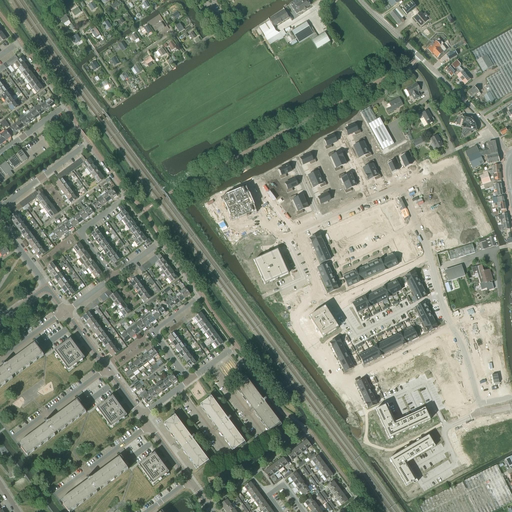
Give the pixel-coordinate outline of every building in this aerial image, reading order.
[(293,8),(292,7),(296,14),(300,11),(300,12),(303,10),(304,11),(308,8),(307,7),(310,5),(306,0),(303,0),(301,1),(295,4),(296,6),(293,8)] [(410,1),(401,8),(406,15),(415,8),(410,1)] [(96,8),(93,2),(88,5),(92,11),(96,8)] [(401,18),(405,15),(398,7),(389,14),(399,25),(404,21),(401,18)] [(268,20),(269,21),(273,27),(289,17),(285,11),(284,10),(268,20)] [(177,11),(172,15),(175,19),(180,16),(177,11)] [(423,14),(421,12),(414,18),(421,26),(428,20),(426,18),(428,17),(425,13),(423,14)] [(63,24),(69,20),(66,15),(60,20),(63,24)] [(111,27),(107,21),(102,24),(106,30),(111,27)] [(273,27),(269,21),(259,27),(265,37),(275,31),(273,27)] [(158,32),(165,27),(161,22),(154,27),(158,32)] [(316,33),(314,34),(306,22),(291,31),(299,44),(309,37),(317,49),(330,41),(324,33),(318,37),(316,33)] [(175,26),(177,29),(178,29),(180,32),(184,29),(179,23),(175,26)] [(143,28),(148,34),(152,32),(147,25),(143,28)] [(91,31),(95,37),(100,34),(96,28),(91,31)] [(496,64),(500,71),(486,78),(489,85),(485,87),(488,93),(483,96),(488,104),(494,100),(489,92),(491,92),(495,102),(511,92),(511,29),(477,49),(472,52),(478,63),(477,63),(482,72),(490,68),(496,64)] [(275,31),(265,37),(267,41),(277,35),(277,34),(284,31),(283,30),(278,32),(275,31)] [(277,35),(267,41),(270,44),(278,40),(278,41),(283,38),(283,37),(286,35),(284,31),(277,34),(277,35)] [(77,34),(72,37),(76,43),(81,40),(77,34)] [(438,39),(427,49),(432,54),(433,53),(435,55),(438,58),(446,50),(442,45),(443,44),(438,39)] [(168,44),(172,50),(177,48),(172,41),(168,44)] [(166,54),(162,48),(157,51),(161,57),(166,54)] [(457,54),(455,50),(446,55),(449,59),(457,54)] [(150,56),(143,60),(146,65),(153,61),(150,56)] [(119,63),(116,57),(111,59),(114,66),(119,63)] [(20,58),(18,60),(16,62),(14,63),(18,68),(24,64),(20,58)] [(457,60),(450,66),(449,66),(445,69),(452,76),(457,72),(459,74),(461,72),(457,68),(461,65),(457,60)] [(90,65),(94,71),(99,67),(95,61),(90,65)] [(22,73),(28,68),(24,64),(18,68),(22,73)] [(133,67),(137,73),(142,70),(138,64),(133,67)] [(25,78),(32,74),(28,68),(22,73),(25,78)] [(464,85),(471,79),(463,71),(461,72),(459,74),(457,76),(464,85)] [(29,83),(35,78),(32,74),(25,78),(29,83)] [(33,88),(39,83),(35,78),(29,83),(33,88)] [(36,93),(43,88),(39,83),(33,88),(36,93)] [(420,90),(416,83),(406,89),(409,96),(411,95),(414,100),(420,97),(418,94),(417,94),(416,92),(420,90)] [(475,86),(468,93),(472,98),(476,94),(478,96),(481,94),(479,92),(477,89),(478,88),(476,86),(475,86)] [(5,101),(11,96),(7,91),(1,96),(5,101)] [(8,106),(14,101),(11,96),(5,101),(8,106)] [(55,104),(50,98),(45,102),(50,108),(55,104)] [(387,109),(389,113),(393,111),(393,110),(402,105),(399,98),(389,103),(391,107),(387,109)] [(12,111),(18,106),(14,101),(8,106),(12,111)] [(42,104),(40,102),(38,103),(39,104),(40,106),(45,112),(50,108),(45,102),(42,104)] [(33,107),(40,116),(45,112),(40,106),(39,104),(36,106),(35,105),(33,107)] [(31,109),(28,111),(35,119),(40,116),(33,107),(34,108),(31,110),(31,109)] [(422,114),(424,117),(421,119),(425,126),(428,124),(434,121),(433,121),(434,120),(433,118),(432,118),(428,110),(424,112),(422,109),(416,112),(418,116),(422,114)] [(28,111),(23,114),(30,123),(35,119),(28,111)] [(20,121),(20,120),(25,127),(30,123),(23,114),(18,118),(20,121)] [(470,119),(469,118),(470,118),(469,117),(468,117),(467,116),(466,116),(465,116),(464,116),(463,116),(462,116),(461,116),(460,116),(459,116),(460,117),(460,116),(461,116),(462,116),(464,118),(462,127),(461,128),(463,128),(461,137),(463,136),(464,137),(472,133),(471,132),(473,131),(477,131),(477,130),(477,129),(477,128),(477,127),(477,126),(476,125),(476,124),(475,123),(474,122),(474,121),(473,120),(472,120),(472,119),(471,119),(470,119)] [(394,144),(379,118),(368,125),(382,150),(394,144)] [(20,120),(20,121),(15,124),(20,130),(25,127),(20,120)] [(63,126),(67,132),(72,128),(68,123),(63,126)] [(10,128),(15,134),(20,130),(15,124),(10,128)] [(348,127),(345,129),(348,135),(354,133),(355,135),(361,133),(357,124),(352,126),(351,125),(347,126),(348,127)] [(11,137),(6,131),(1,135),(5,141),(11,137)] [(334,135),(323,140),(326,146),(325,146),(326,150),(332,147),(331,144),(336,142),(334,135)] [(436,149),(443,145),(437,135),(430,139),(436,149)] [(421,137),(412,141),(415,146),(423,142),(421,137)] [(359,143),(353,146),(356,152),(368,147),(364,138),(358,141),(359,143)] [(486,150),(479,152),(484,163),(487,162),(486,157),(499,155),(498,153),(498,151),(495,141),(488,142),(489,145),(487,146),(488,150),(486,150)] [(467,151),(465,152),(467,157),(468,157),(473,169),(484,163),(479,152),(476,146),(467,151)] [(368,147),(356,152),(359,158),(365,155),(366,158),(372,156),(368,147)] [(0,178),(3,176),(5,175),(6,175),(7,174),(8,173),(9,174),(11,173),(10,172),(12,170),(14,168),(21,163),(23,161),(23,162),(28,158),(24,154),(21,150),(17,153),(15,155),(8,160),(6,162),(6,161),(0,165),(0,178)] [(409,151),(400,155),(405,167),(412,164),(409,158),(412,157),(409,151)] [(333,152),(328,154),(331,163),(343,158),(340,152),(335,154),(333,152)] [(303,157),(300,158),(303,164),(309,162),(310,165),(316,162),(312,153),(307,155),(306,154),(303,156),(303,157)] [(499,155),(486,157),(487,162),(488,164),(500,162),(499,155)] [(393,160),(387,162),(392,173),(398,170),(396,164),(398,163),(396,157),(393,158),(393,160)] [(343,158),(331,163),(335,172),(341,169),(340,166),(346,164),(343,158)] [(86,161),(84,163),(83,163),(87,169),(93,164),(89,159),(86,161)] [(369,166),(363,168),(365,174),(377,169),(373,160),(367,163),(369,166)] [(90,174),(97,169),(93,164),(87,169),(90,174)] [(288,165),(277,170),(281,179),(286,177),(285,174),(291,171),(288,165)] [(491,170),(487,171),(491,182),(495,181),(495,180),(493,166),(491,166),(492,170),(491,170)] [(314,173),(308,176),(311,182),(322,176),(321,177),(319,171),(320,171),(318,168),(313,170),(314,173)] [(94,179),(100,174),(97,169),(90,174),(94,179)] [(377,169),(365,174),(368,180),(374,178),(375,180),(381,178),(377,169)] [(484,175),(480,176),(484,185),(491,182),(487,171),(483,173),(484,175)] [(344,173),(338,176),(342,185),(353,180),(351,174),(345,176),(344,173)] [(98,184),(104,179),(100,174),(94,179),(98,184)] [(322,176),(311,182),(313,187),(319,185),(320,188),(326,185),(322,176)] [(63,178),(62,179),(59,181),(56,183),(60,188),(66,184),(63,178)] [(295,179),(284,184),(287,190),(286,190),(287,193),(293,191),(292,188),(297,185),(295,179)] [(353,180),(342,185),(343,184),(345,190),(344,190),(346,193),(351,191),(350,188),(356,185),(353,180)] [(494,190),(497,189),(497,190),(503,189),(502,183),(501,183),(501,180),(495,181),(484,185),(486,190),(490,189),(491,191),(494,190)] [(64,193),(70,189),(66,184),(60,188),(64,193)] [(223,197),(220,198),(221,201),(224,200),(227,208),(225,209),(226,212),(228,211),(231,218),(229,219),(230,222),(232,221),(256,211),(256,210),(250,197),(249,194),(251,193),(249,190),(248,191),(246,188),(244,189),(243,188),(223,197)] [(37,197),(36,198),(40,203),(46,198),(43,193),(41,189),(37,192),(39,195),(37,197)] [(64,193),(64,194),(67,198),(74,194),(70,189),(64,193)] [(107,190),(106,191),(107,193),(112,199),(117,196),(112,189),(109,191),(107,190)] [(496,197),(504,195),(503,189),(497,190),(497,192),(495,192),(495,194),(493,194),(493,196),(488,196),(488,199),(495,198),(496,197)] [(324,195),(318,197),(321,204),(323,203),(324,204),(328,202),(327,201),(332,199),(328,190),(322,192),(324,195)] [(107,193),(102,197),(107,203),(112,199),(107,193)] [(71,203),(77,199),(74,194),(67,198),(71,203)] [(295,195),(289,198),(293,206),(305,201),(302,195),(296,198),(295,195)] [(83,197),(77,201),(78,203),(83,210),(87,215),(88,216),(93,213),(92,211),(93,209),(92,208),(90,205),(85,209),(84,206),(83,207),(80,202),(85,199),(83,197)] [(102,197),(97,200),(102,207),(107,203),(102,197)] [(46,198),(40,203),(44,208),(50,203),(46,198)] [(90,202),(89,203),(90,205),(92,208),(93,209),(95,208),(96,210),(102,207),(97,200),(92,204),(90,202)] [(305,201),(293,206),(297,215),(303,212),(302,210),(308,207),(305,201)] [(393,201),(383,205),(386,211),(395,206),(393,201)] [(505,202),(495,204),(496,207),(496,208),(498,208),(499,210),(501,210),(502,212),(507,212),(506,209),(505,202)] [(50,203),(44,208),(47,213),(54,208),(50,203)] [(116,216),(120,221),(122,219),(128,215),(124,210),(126,209),(123,205),(120,208),(122,210),(122,211),(120,213),(118,214),(116,216)] [(395,206),(386,211),(388,216),(397,212),(395,206)] [(50,216),(47,218),(49,220),(51,218),(57,213),(54,208),(47,213),(50,216)] [(376,209),(371,211),(375,220),(380,218),(379,217),(378,214),(377,211),(376,209)] [(83,210),(78,214),(83,220),(88,216),(87,215),(83,210)] [(371,211),(366,213),(370,223),(375,220),(371,211)] [(13,215),(10,217),(13,223),(20,218),(22,216),(19,213),(17,215),(16,212),(15,213),(12,215),(13,215)] [(397,212),(388,216),(390,221),(400,217),(397,212)] [(366,213),(361,215),(365,225),(370,223),(366,213)] [(78,214),(73,217),(78,224),(83,220),(78,214)] [(498,214),(494,215),(494,217),(498,216),(499,217),(499,220),(500,220),(501,222),(509,221),(507,214),(502,215),(499,216),(498,214)] [(128,215),(122,219),(126,224),(132,220),(128,215)] [(361,215),(356,218),(360,227),(365,225),(361,215)] [(73,217),(68,221),(73,228),(78,224),(73,217)] [(400,217),(390,221),(391,222),(392,225),(393,226),(402,222),(402,221),(401,221),(400,217)] [(20,218),(13,223),(17,228),(23,223),(20,218)] [(356,218),(351,220),(355,229),(360,227),(356,218)] [(67,219),(62,223),(63,225),(68,231),(73,228),(68,221),(67,219)] [(132,220),(126,224),(126,225),(129,229),(136,225),(132,220)] [(351,220),(346,222),(350,231),(355,229),(351,220)] [(501,222),(498,223),(498,225),(501,225),(502,230),(505,229),(505,230),(510,229),(509,221),(501,222)] [(346,222),(341,224),(346,234),(350,231),(346,222)] [(402,222),(393,226),(395,231),(404,227),(402,222)] [(23,223),(17,228),(21,233),(27,228),(23,223)] [(62,223),(57,226),(58,229),(63,235),(68,231),(63,225),(62,223)] [(341,224),(336,226),(341,236),(346,234),(341,224)] [(136,225),(129,229),(133,234),(139,230),(136,225)] [(336,226),(331,229),(336,238),(341,236),(336,226)] [(27,228),(21,233),(24,238),(31,233),(27,228)] [(100,228),(91,234),(95,239),(101,234),(99,232),(102,230),(100,228)] [(58,229),(53,232),(58,239),(63,235),(58,229)] [(331,229),(327,231),(331,240),(336,238),(331,229)] [(139,230),(133,234),(137,239),(143,235),(139,230)] [(53,232),(48,236),(53,242),(58,239),(53,232)] [(403,232),(394,236),(396,241),(406,237),(403,232)] [(31,233),(24,238),(28,243),(35,238),(31,233)] [(99,244),(105,239),(101,234),(95,239),(99,244)] [(320,234),(310,238),(312,244),(322,239),(320,234)] [(137,239),(134,241),(138,246),(139,245),(140,244),(144,242),(145,242),(147,245),(147,244),(150,242),(148,239),(147,240),(143,235),(137,239)] [(479,240),(480,243),(482,250),(495,245),(493,236),(479,240)] [(406,237),(396,241),(398,246),(408,242),(406,237)] [(35,238),(28,243),(32,248),(38,243),(35,238)] [(103,249),(109,244),(105,239),(99,244),(103,249)] [(322,239),(312,244),(314,248),(325,244),(322,239)] [(408,242),(398,246),(400,251),(410,247),(408,242)] [(38,243),(32,248),(36,253),(42,248),(38,243)] [(79,243),(73,248),(77,253),(83,248),(79,243)] [(109,244),(103,249),(106,254),(113,249),(112,249),(114,248),(110,243),(109,244)] [(450,260),(475,252),(472,243),(447,251),(450,260)] [(325,244),(314,248),(316,253),(326,249),(324,244),(325,244)] [(0,245),(0,253),(2,257),(9,252),(5,246),(3,248),(1,245),(0,245)] [(410,247),(400,251),(403,256),(412,252),(410,247)] [(42,248),(36,253),(39,258),(46,253),(42,248)] [(83,248),(77,253),(80,258),(87,253),(83,248)] [(116,254),(113,249),(106,254),(110,259),(116,254)] [(274,251),(254,260),(254,261),(255,260),(256,263),(255,263),(261,277),(260,278),(262,281),(263,281),(264,284),(265,284),(264,282),(267,281),(267,283),(275,279),(274,278),(276,277),(277,278),(288,274),(288,273),(286,273),(285,271),(287,270),(277,250),(277,249),(274,250),(274,251)] [(326,249),(316,253),(318,258),(328,254),(326,249)] [(412,252),(403,256),(405,261),(414,257),(412,252)] [(80,258),(78,260),(82,264),(83,264),(84,263),(90,258),(87,253),(80,258)] [(118,253),(116,254),(110,259),(114,264),(112,265),(115,268),(119,265),(117,262),(120,260),(118,256),(120,255),(118,253)] [(392,253),(387,255),(392,267),(397,265),(396,262),(395,260),(394,257),(392,253)] [(159,254),(156,256),(159,260),(157,262),(156,262),(160,267),(166,263),(162,258),(159,254)] [(328,254),(318,258),(321,264),(330,259),(328,255),(328,254)] [(382,258),(387,269),(392,267),(387,255),(387,256),(387,257),(383,259),(382,258)] [(84,263),(83,264),(86,269),(88,268),(94,263),(90,258),(84,263)] [(377,259),(382,272),(387,269),(382,258),(377,260),(377,259)] [(377,259),(372,261),(377,273),(382,271),(382,272),(377,259)] [(372,261),(367,263),(372,275),(377,273),(372,261)] [(53,263),(46,267),(50,272),(56,268),(53,263)] [(94,263),(88,268),(91,273),(98,268),(94,263)] [(162,271),(160,272),(161,274),(164,273),(164,272),(170,268),(166,263),(160,267),(162,271)] [(328,263),(317,268),(319,273),(330,268),(328,263)] [(367,264),(362,267),(367,277),(372,275),(367,263),(367,264)] [(481,265),(475,267),(480,283),(479,284),(481,290),(486,288),(487,291),(493,289),(492,282),(490,283),(489,282),(492,281),(489,269),(483,271),(481,265)] [(464,276),(461,266),(445,271),(448,281),(464,276)] [(362,267),(358,269),(363,280),(362,279),(367,277),(362,267)] [(54,277),(60,272),(56,268),(50,272),(54,277)] [(98,268),(91,273),(95,278),(97,277),(99,279),(103,276),(101,274),(102,273),(98,268)] [(166,275),(163,277),(165,279),(168,278),(167,277),(173,273),(170,268),(164,272),(164,273),(166,275)] [(330,268),(319,273),(322,278),(332,273),(330,268)] [(353,271),(358,282),(363,280),(358,269),(357,269),(358,270),(353,272),(353,271)] [(60,272),(54,277),(57,282),(66,276),(63,271),(60,273),(60,272)] [(353,271),(348,273),(353,285),(358,282),(353,271)] [(414,272),(404,277),(406,282),(416,277),(414,272)] [(173,273),(167,277),(168,278),(171,282),(177,278),(173,273)] [(332,273),(322,278),(324,283),(334,278),(332,273)] [(348,273),(342,275),(348,287),(353,285),(348,273)] [(68,283),(70,281),(66,276),(57,282),(61,287),(67,283),(68,283)] [(133,280),(129,282),(133,287),(140,283),(140,282),(142,281),(140,278),(138,276),(137,276),(135,278),(133,280)] [(416,277),(406,282),(409,287),(419,282),(416,277)] [(334,278),(324,283),(326,288),(337,283),(334,278)] [(140,283),(133,287),(137,292),(143,288),(141,284),(143,283),(142,281),(140,282),(140,283)] [(391,283),(397,295),(396,293),(401,290),(400,289),(399,286),(397,283),(396,282),(396,281),(393,282),(391,283)] [(419,282),(409,287),(411,291),(410,292),(421,286),(419,282)] [(67,283),(61,287),(65,292),(71,288),(68,283),(67,283)] [(337,283),(326,288),(328,293),(339,288),(337,283)] [(389,284),(386,286),(392,297),(397,295),(391,283),(390,284),(389,284)] [(386,286),(381,288),(387,300),(387,299),(387,298),(391,296),(392,297),(386,286)] [(421,286),(410,292),(412,297),(424,291),(421,286)] [(69,297),(75,293),(71,288),(65,292),(69,297)] [(143,288),(137,292),(141,297),(147,293),(143,288)] [(190,294),(185,288),(180,292),(184,298),(190,294)] [(382,289),(377,292),(382,302),(387,300),(381,288),(382,289)] [(424,291),(412,297),(414,297),(416,302),(426,296),(424,291)] [(113,295),(110,296),(108,298),(108,299),(110,298),(113,302),(119,297),(116,292),(113,295)] [(175,292),(173,293),(175,296),(179,302),(184,298),(180,292),(177,294),(175,292)] [(377,292),(372,294),(377,303),(381,301),(382,302),(377,292)] [(147,293),(141,297),(144,302),(151,298),(147,293)] [(367,296),(372,306),(377,303),(372,294),(368,296),(367,296)] [(175,306),(179,302),(175,296),(172,298),(170,295),(168,297),(170,299),(175,306)] [(367,296),(362,298),(367,308),(368,308),(367,308),(372,306),(367,296)] [(117,307),(123,302),(119,297),(113,302),(117,307)] [(362,298),(357,301),(363,311),(367,308),(362,298)] [(168,307),(169,309),(175,306),(170,299),(165,303),(163,301),(161,302),(166,309),(168,307)] [(357,301),(352,303),(353,304),(357,313),(363,311),(357,301)] [(120,312),(127,307),(123,302),(117,307),(114,309),(118,314),(120,312)] [(424,303),(413,309),(416,314),(427,308),(424,303)] [(156,306),(154,307),(155,310),(160,316),(165,312),(161,306),(157,308),(156,306)] [(309,317),(308,317),(310,320),(311,320),(317,329),(316,329),(317,332),(318,331),(322,338),(323,337),(322,336),(324,335),(325,336),(335,329),(335,328),(337,327),(337,328),(338,328),(334,321),(332,317),(325,306),(309,317)] [(131,312),(127,307),(120,312),(123,315),(120,317),(122,319),(131,312)] [(427,308),(416,314),(417,313),(419,318),(418,318),(429,313),(427,308)] [(160,316),(155,310),(151,314),(155,320),(160,316)] [(88,312),(86,314),(83,316),(87,322),(93,317),(89,312),(88,312)] [(144,315),(150,324),(155,320),(151,314),(150,314),(149,312),(144,315)] [(195,317),(194,318),(198,322),(204,318),(200,313),(197,315),(195,317)] [(429,313),(418,318),(420,323),(432,317),(429,313)] [(144,315),(139,319),(145,327),(150,324),(144,315)] [(90,327),(97,322),(93,317),(87,322),(90,327)] [(432,317),(420,323),(423,328),(434,322),(432,317)] [(204,318),(198,322),(202,327),(208,323),(204,318)] [(137,322),(136,321),(134,323),(140,331),(145,327),(139,319),(139,320),(137,322)] [(94,332),(100,327),(97,322),(90,327),(94,332)] [(129,326),(131,328),(135,335),(140,331),(134,323),(134,322),(129,326)] [(434,322),(423,328),(425,333),(437,327),(434,322)] [(208,323),(202,327),(205,332),(212,328),(208,323)] [(411,326),(406,329),(412,340),(417,337),(411,326)] [(98,337),(104,332),(100,327),(94,332),(98,337)] [(135,335),(131,328),(126,332),(130,338),(135,335)] [(212,328),(205,332),(209,337),(215,333),(212,328)] [(402,332),(407,342),(412,340),(406,329),(407,331),(403,333),(402,332)] [(109,336),(106,331),(104,332),(98,337),(101,342),(108,337),(109,336)] [(121,336),(125,342),(130,338),(126,332),(121,336)] [(397,334),(402,345),(407,342),(402,332),(397,335),(397,334)] [(171,335),(168,337),(171,342),(178,337),(174,333),(173,333),(171,335)] [(215,333),(209,337),(213,342),(219,338),(215,333)] [(397,334),(392,336),(397,346),(402,344),(402,345),(397,334)] [(392,336),(387,339),(392,349),(397,346),(392,336)] [(105,347),(111,342),(108,337),(101,342),(105,347)] [(178,337),(171,342),(175,347),(181,342),(178,337)] [(340,337),(330,342),(332,347),(343,342),(340,337)] [(219,338),(213,342),(216,347),(223,343),(219,338)] [(70,339),(54,351),(68,370),(84,358),(70,339)] [(387,339),(382,341),(388,351),(392,349),(387,339)] [(383,342),(378,345),(383,355),(383,354),(388,351),(382,341),(383,342)] [(109,352),(115,347),(111,342),(105,347),(109,352)] [(181,342),(175,347),(179,352),(185,347),(181,342)] [(343,342),(332,347),(335,352),(344,347),(342,343),(343,342)] [(35,343),(7,363),(5,361),(5,360),(2,364),(4,366),(0,369),(0,386),(43,354),(35,343)] [(378,345),(373,347),(378,357),(383,355),(378,345)] [(112,357),(119,352),(115,347),(109,352),(112,357)] [(185,347),(179,352),(182,357),(189,352),(185,347)] [(344,347),(335,352),(337,357),(348,352),(348,351),(346,352),(343,348),(344,348),(344,347)] [(373,348),(369,350),(374,360),(378,357),(373,347),(373,348)] [(153,348),(148,352),(152,359),(158,355),(153,348)] [(364,352),(369,362),(374,360),(369,350),(364,353),(364,352)] [(148,352),(143,356),(148,362),(152,359),(148,352)] [(189,352),(182,357),(186,362),(192,357),(189,352)] [(348,352),(337,357),(340,362),(350,356),(348,352)] [(359,354),(358,354),(364,365),(369,362),(364,352),(359,354)] [(143,356),(138,360),(142,366),(148,362),(143,356)] [(350,356),(340,362),(342,367),(353,361),(352,361),(349,357),(350,357),(350,356)] [(192,357),(186,362),(190,367),(196,363),(192,357)] [(138,360),(133,363),(138,370),(142,366),(138,360)] [(353,361),(342,367),(345,372),(355,366),(353,361)] [(133,363),(128,367),(133,373),(138,370),(133,363)] [(128,367),(123,371),(128,377),(129,379),(134,375),(133,373),(128,367)] [(167,374),(165,376),(167,378),(172,384),(177,381),(172,374),(169,377),(167,374)] [(162,382),(167,388),(172,384),(167,378),(162,382)] [(253,410),(269,431),(280,423),(247,378),(236,386),(252,408),(250,409),(251,411),(253,410)] [(366,378),(356,383),(359,388),(369,383),(368,383),(366,378)] [(161,380),(155,383),(157,386),(162,392),(167,388),(162,382),(161,380)] [(369,383),(359,388),(361,393),(372,388),(369,383)] [(152,385),(150,387),(152,389),(157,395),(162,392),(157,386),(154,388),(152,385)] [(372,388),(361,393),(363,398),(373,393),(371,389),(372,388)] [(152,389),(147,393),(152,399),(157,395),(152,389)] [(142,393),(140,394),(147,403),(152,399),(147,393),(144,395),(142,393)] [(373,393),(363,398),(366,403),(375,398),(373,393)] [(112,396),(97,408),(111,427),(126,415),(112,396)] [(244,442),(211,396),(200,405),(233,450),(244,442)] [(375,398),(366,403),(368,408),(378,403),(375,398)] [(47,417),(47,418),(44,421),(46,423),(18,444),(26,455),(85,411),(77,400),(50,421),(47,418),(48,417),(47,417)] [(375,410),(376,413),(377,413),(378,416),(377,417),(379,419),(383,428),(384,431),(385,430),(389,439),(430,420),(425,410),(422,411),(394,425),(386,408),(385,405),(375,410)] [(197,468),(208,460),(175,415),(164,423),(197,468)] [(390,460),(389,461),(390,464),(392,463),(394,467),(393,467),(395,470),(396,469),(398,474),(399,477),(400,477),(402,480),(401,480),(403,483),(406,486),(412,482),(415,481),(415,480),(404,462),(431,446),(434,444),(428,435),(389,458),(390,460)] [(306,440),(301,443),(306,450),(311,446),(306,440)] [(301,443),(297,447),(301,453),(306,450),(301,443)] [(297,447),(292,450),(297,457),(301,453),(297,447)] [(292,450),(287,454),(292,461),(293,462),(295,460),(294,459),(297,457),(292,450)] [(154,453),(138,465),(153,484),(168,472),(154,453)] [(318,455),(311,460),(315,465),(322,460),(318,455)] [(63,504),(68,511),(78,504),(127,468),(119,457),(92,477),(89,475),(90,474),(86,478),(88,480),(60,501),(63,504)] [(283,467),(288,464),(283,457),(278,461),(283,467)] [(315,465),(319,470),(325,465),(322,460),(315,465)] [(278,471),(283,467),(278,461),(273,464),(278,471)] [(273,475),(278,471),(273,464),(268,468),(273,475)] [(329,470),(325,465),(319,470),(322,475),(329,470)] [(489,511),(511,501),(511,496),(497,465),(464,481),(416,505),(419,511),(489,511)] [(263,472),(268,478),(273,475),(268,468),(263,472)] [(322,475),(326,480),(333,475),(329,470),(322,475)] [(299,477),(296,472),(289,477),(293,482),(299,477)] [(303,482),(299,477),(293,482),(296,487),(303,482)] [(337,486),(333,481),(327,486),(330,491),(337,486)] [(250,482),(244,487),(247,492),(254,487),(250,482)] [(307,487),(303,482),(296,487),(300,491),(307,487)] [(307,487),(300,491),(304,496),(308,493),(310,495),(313,493),(311,491),(313,490),(310,485),(307,487)] [(340,490),(337,486),(330,491),(334,495),(340,490)] [(251,496),(258,491),(254,487),(247,492),(251,496)] [(344,495),(340,490),(334,495),(337,500),(344,495)] [(254,501),(261,496),(258,491),(251,496),(254,501)] [(337,500),(341,505),(348,500),(344,495),(337,500)] [(258,506),(265,501),(261,496),(254,501),(258,506)] [(315,502),(311,497),(304,502),(308,507),(315,502)] [(227,499),(220,504),(224,509),(231,504),(227,499)] [(262,511),(268,506),(265,501),(258,506),(262,511)] [(318,507),(315,502),(308,507),(312,511),(318,507)]
